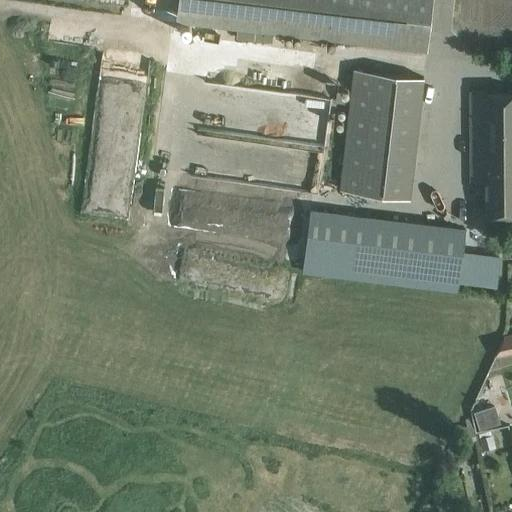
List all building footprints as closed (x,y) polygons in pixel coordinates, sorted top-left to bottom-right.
[(178,0),(177,20),(426,48),(431,0),(178,0)] [(422,77),(354,69),(342,173),(340,188),(408,195),(414,148),(422,77)] [(469,182),(483,182),(483,213),(511,213),(511,89),(468,89),(469,182)] [(310,207),(302,272),(457,289),(464,228),(310,207)] [(495,356),(511,352),(511,333),(504,335),(495,356)] [(493,405),(475,411),(480,426),(498,420),(493,405)] [(464,443),(476,440),(469,418),(464,419),(466,426),(461,427),(464,443)] [(478,433),(482,450),(494,447),(490,430),(478,433)]
